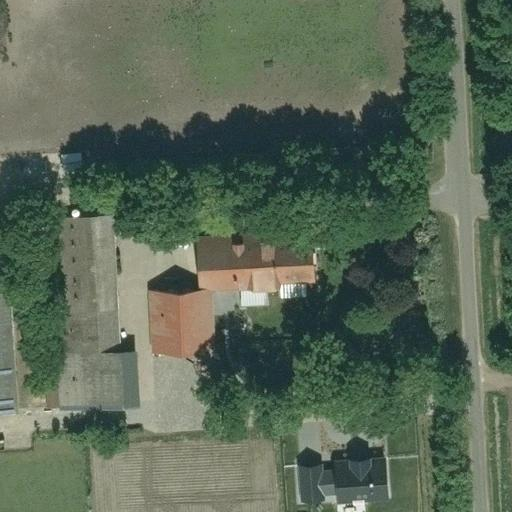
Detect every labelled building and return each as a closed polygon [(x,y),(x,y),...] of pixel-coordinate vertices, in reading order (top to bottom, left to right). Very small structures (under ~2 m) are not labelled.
[(57,409),(136,407),(134,346),(119,347),(115,219),(50,221),(57,409)] [(0,412),(16,412),(6,221),(0,221),(0,412)] [(313,250),(329,249),(327,225),(311,226),(313,250)] [(195,237),(198,290),(309,285),(307,232),(195,237)] [(147,292),(148,351),(214,350),(212,291),(147,292)] [(364,497),(388,495),(385,457),(368,459),(368,456),(352,457),(353,460),(337,461),(337,470),(321,471),(322,490),(339,489),(340,498),(354,497),(354,500),(365,500),(364,497)]
